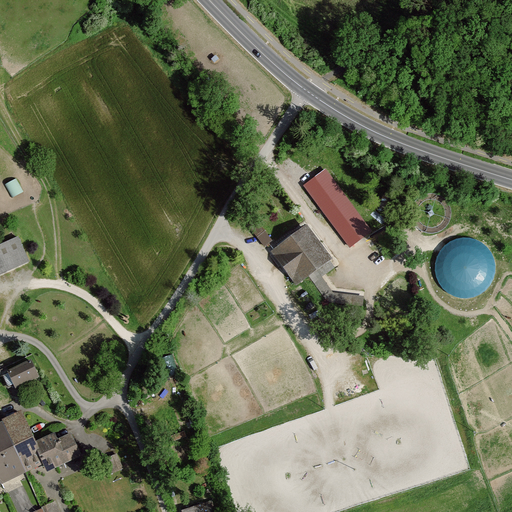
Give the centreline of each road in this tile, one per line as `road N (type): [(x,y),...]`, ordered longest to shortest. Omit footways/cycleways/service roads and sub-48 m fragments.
road 1 (unclassified): [(308,92),(123,381),(166,511)]
road 2 (secondary): [(308,92),(395,140),(511,179)]
road 3 (track): [(333,371),(274,282),(219,226)]
road 4 (track): [(308,92),(450,0)]
road 5 (track): [(365,280),(262,155)]
road 6 (track): [(267,0),(327,43),(389,38)]
road 7 (secondary): [(209,0),(308,92)]
